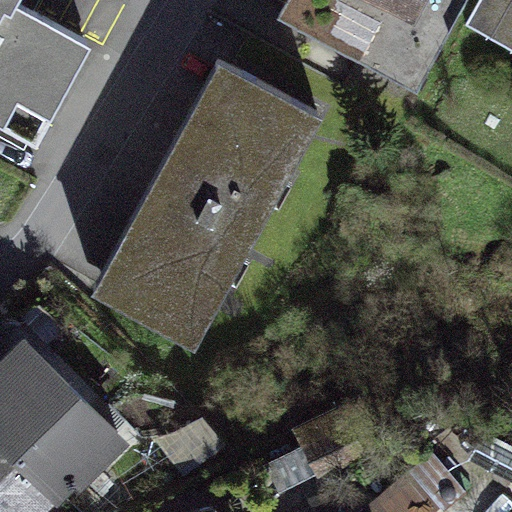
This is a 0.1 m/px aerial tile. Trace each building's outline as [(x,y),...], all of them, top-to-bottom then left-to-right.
[(0,0),(0,99),(43,123),(88,40),(17,2),(18,0),(0,0)] [(291,0),(280,20),(418,94),(468,0),(291,0)] [(511,0),(482,0),(468,26),(511,48),(511,0)] [(232,66),(109,291),(194,338),(317,113),(232,66)] [(0,403),(4,408),(0,412),(0,439),(55,495),(118,434),(26,340),(0,364),(0,403)] [(346,428),(309,445),(323,474),(360,456),(346,428)] [(0,511),(38,511),(55,495),(0,439),(0,511)]
